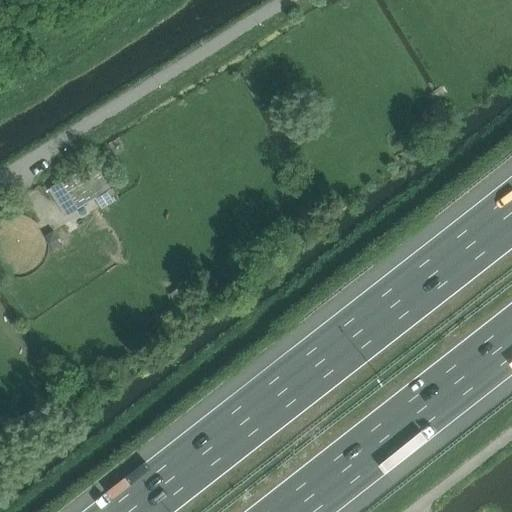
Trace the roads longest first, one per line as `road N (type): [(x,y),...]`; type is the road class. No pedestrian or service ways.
road 1 (motorway): [(511,212),(128,511)]
road 2 (residential): [(0,180),(287,0)]
road 3 (motorway): [(291,511),(511,339)]
road 4 (unclassified): [(411,511),(511,433)]
